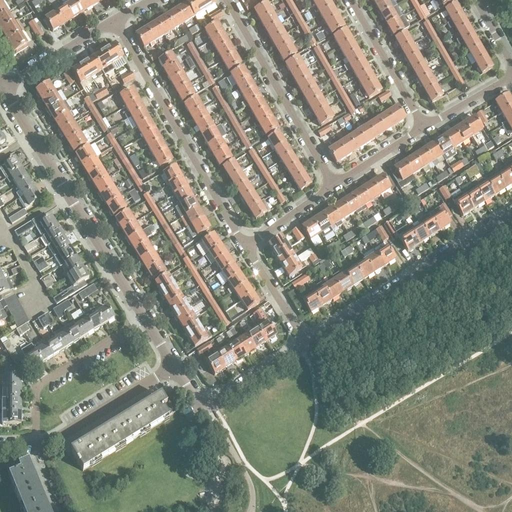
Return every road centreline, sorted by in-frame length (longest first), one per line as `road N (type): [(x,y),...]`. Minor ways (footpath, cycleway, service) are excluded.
road 1 (residential): [(144,320),(4,89)]
road 2 (residential): [(115,21),(247,246)]
road 3 (residential): [(306,343),(511,210)]
road 4 (residential): [(333,185),(226,0)]
road 5 (residential): [(35,437),(36,387),(144,320)]
road 6 (residential): [(34,445),(172,363)]
road 7 (residential): [(350,0),(422,129)]
road 8 (residential): [(4,89),(115,21)]
